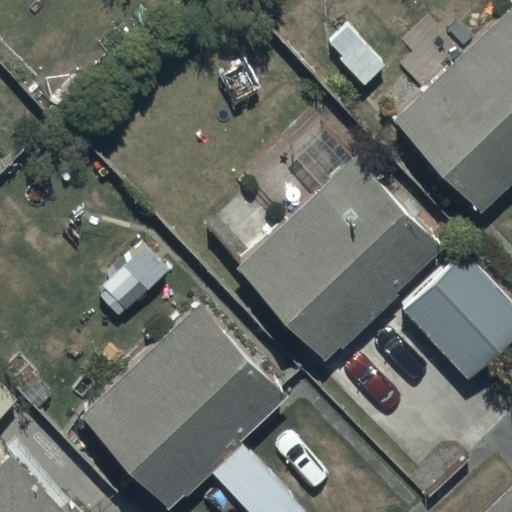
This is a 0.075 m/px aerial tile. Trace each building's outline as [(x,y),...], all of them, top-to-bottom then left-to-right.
[(511,4),(511,3),(390,118),(478,212),(511,179),(511,4)] [(234,263),(322,357),(440,247),(320,117),(286,149),(319,184),(234,263)] [(101,282),(123,308),(169,270),(143,239),(124,255),(115,245),(92,263),(105,279),(101,282)] [(511,302),(461,248),(398,307),(464,377),(511,331),(511,302)] [(197,299),(75,412),(165,508),(207,469),(246,511),(300,511),(304,509),(239,439),(286,396),(197,299)] [(0,382),(0,413),(15,398),(0,382)] [(62,511),(7,452),(0,459),(0,511),(78,511),(71,503),(62,511)]
